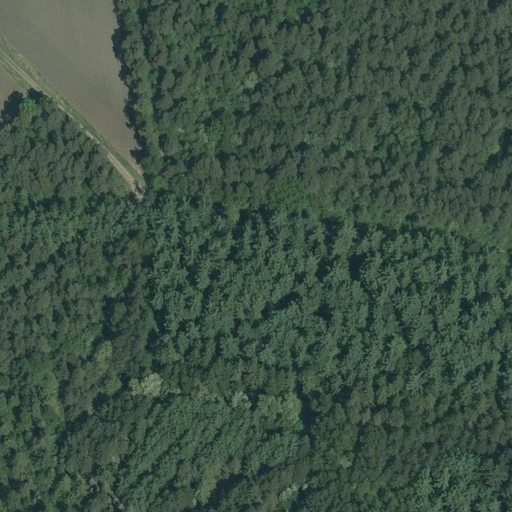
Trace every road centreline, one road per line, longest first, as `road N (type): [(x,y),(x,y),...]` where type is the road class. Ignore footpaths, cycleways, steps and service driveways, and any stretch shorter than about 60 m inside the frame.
road 1 (track): [(155,207),(278,216),(500,260)]
road 2 (track): [(0,44),(155,207)]
road 3 (track): [(155,207),(0,223)]
